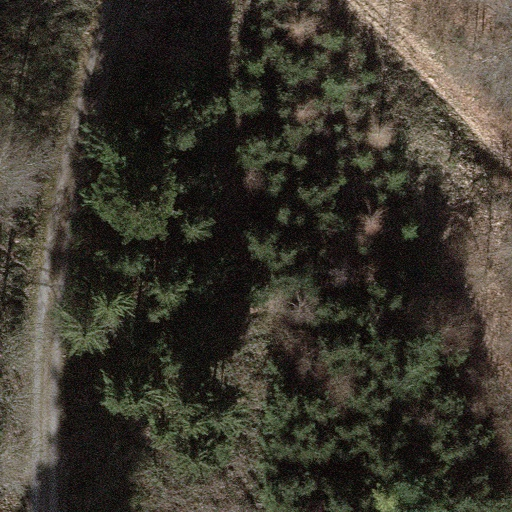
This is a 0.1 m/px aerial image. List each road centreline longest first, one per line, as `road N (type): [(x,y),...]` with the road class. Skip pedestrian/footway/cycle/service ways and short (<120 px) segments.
road 1 (track): [(118,0),(51,237),(42,511)]
road 2 (track): [(511,183),(341,0)]
